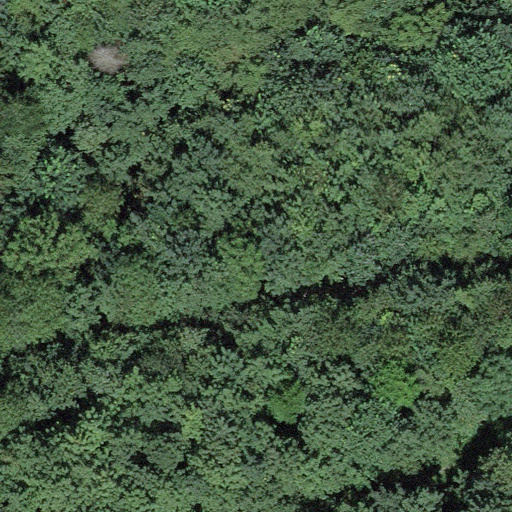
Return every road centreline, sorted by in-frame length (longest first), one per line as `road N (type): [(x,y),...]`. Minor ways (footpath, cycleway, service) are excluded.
road 1 (track): [(0,359),(195,329),(405,283),(511,273)]
road 2 (track): [(321,511),(511,455)]
